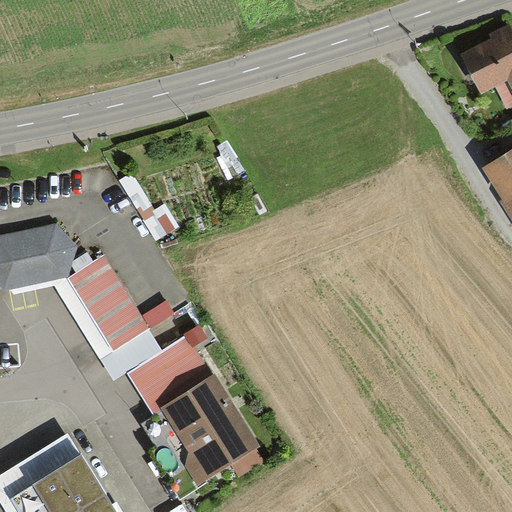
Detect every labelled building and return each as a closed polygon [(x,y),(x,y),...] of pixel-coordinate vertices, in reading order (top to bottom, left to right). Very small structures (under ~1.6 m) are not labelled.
[(511,43),(505,29),(458,53),(478,91),(504,78),(511,93),(511,43)] [(511,149),(484,167),(511,212),(511,149)] [(180,229),(168,207),(148,217),(161,240),(180,229)] [(0,282),(4,286),(60,274),(70,247),(49,227),(0,238),(0,282)] [(100,254),(51,283),(96,357),(110,349),(118,362),(151,342),(142,328),(168,312),(161,301),(137,315),(100,254)] [(195,482),(252,446),(180,335),(123,372),(150,413),(161,406),(190,451),(186,469),(195,482)] [(109,511),(61,434),(0,472),(0,506),(3,511),(109,511)]
